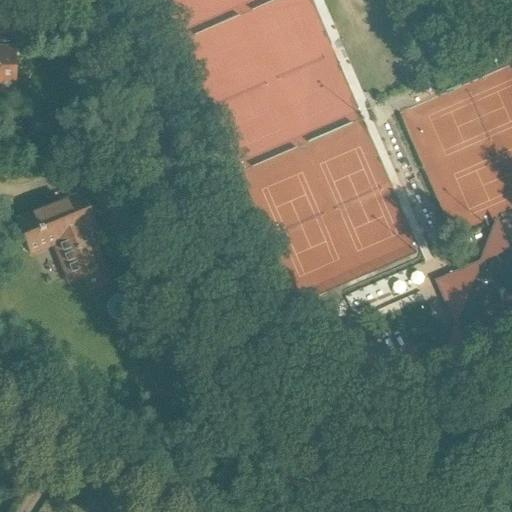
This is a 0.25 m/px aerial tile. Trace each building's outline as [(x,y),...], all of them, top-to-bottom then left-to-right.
[(0,93),(13,93),(13,51),(0,50),(0,93)] [(109,284),(87,231),(93,228),(80,196),(16,222),(30,255),(57,243),(73,282),(84,277),(90,292),(109,284)] [(455,363),(511,338),(511,254),(504,236),(500,238),(494,254),(495,257),(452,277),(444,298),(463,342),(460,343),(454,360),(455,363)] [(129,323),(134,334),(154,326),(150,315),(129,323)] [(439,386),(422,393),(428,408),(446,400),(439,386)] [(413,415),(427,408),(421,393),(406,400),(413,415)]
